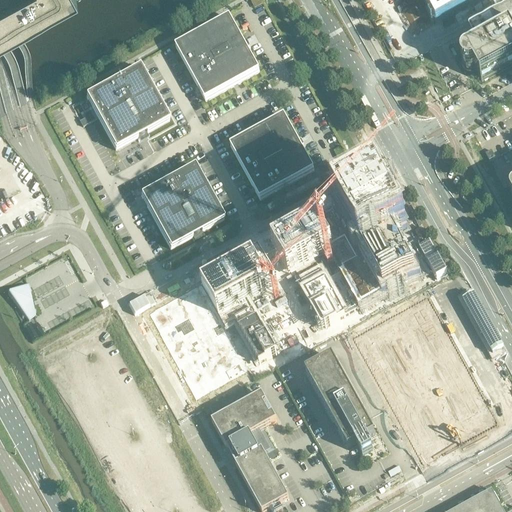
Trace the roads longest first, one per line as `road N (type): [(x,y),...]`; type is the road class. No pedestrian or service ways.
road 1 (unclassified): [(371,158),(118,303)]
road 2 (tertiary): [(391,148),(511,349)]
road 3 (tertiary): [(511,312),(414,144)]
road 4 (tertiary): [(308,0),(391,148)]
road 5 (tertiary): [(414,144),(334,0)]
road 6 (secondary): [(511,442),(387,511)]
road 7 (residential): [(183,421),(118,303)]
road 8 (secondary): [(61,511),(0,398)]
